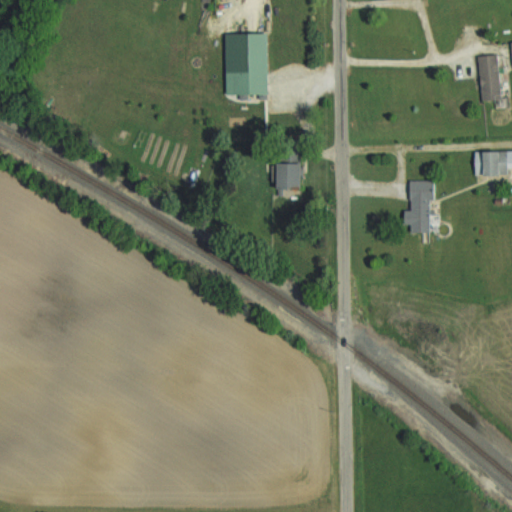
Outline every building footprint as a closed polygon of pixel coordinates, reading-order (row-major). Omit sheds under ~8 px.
[(223,48),(222,95),(262,95),(263,33),(227,33),(226,48),(223,48)] [(497,98),(493,54),(475,55),(478,100),(497,98)] [(511,150),(471,151),(471,175),(505,175),(505,168),(511,167),(511,150)] [(270,189),(295,189),(295,151),(284,151),(284,159),(270,159),(270,189)] [(407,232),(429,232),(429,179),(405,179),(405,210),(400,210),(400,224),(407,224),(407,232)]
